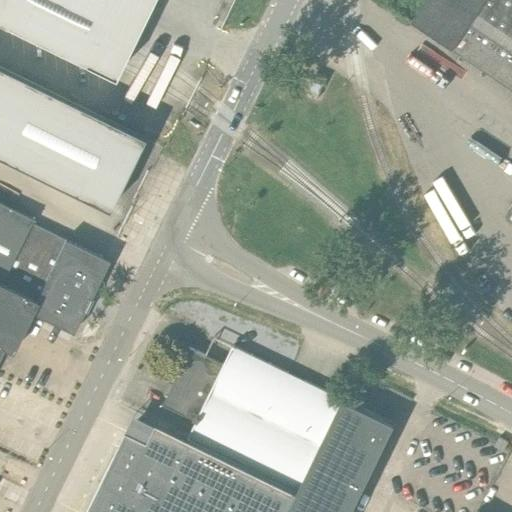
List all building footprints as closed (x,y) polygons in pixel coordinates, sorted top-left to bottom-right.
[(0,0),(0,22),(113,77),(120,62),(130,41),(150,0),(0,0)] [(511,91),(511,0),(425,0),(410,23),(452,51),(511,91)] [(143,138),(0,67),(0,158),(107,211),(143,138)] [(0,355),(3,349),(11,352),(30,313),(72,333),(108,261),(30,223),(32,219),(0,203),(0,355)] [(297,491),(342,399),(233,346),(224,365),(191,348),(163,406),(196,422),(188,438),(297,491)] [(287,511),(352,511),(395,425),(342,399),(297,491),(287,511)] [(287,511),(297,491),(188,438),(135,412),(122,438),(135,444),(124,466),(111,460),(99,486),(101,487),(88,511),(287,511)]
